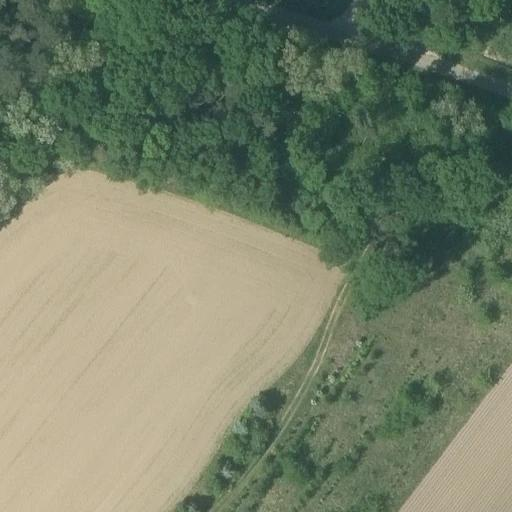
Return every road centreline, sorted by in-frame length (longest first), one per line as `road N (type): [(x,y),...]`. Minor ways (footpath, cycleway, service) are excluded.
road 1 (track): [(193,511),(295,396),(343,325),(384,216),(426,177),(511,137)]
road 2 (unclassified): [(511,97),(227,0)]
road 3 (track): [(227,0),(0,89)]
